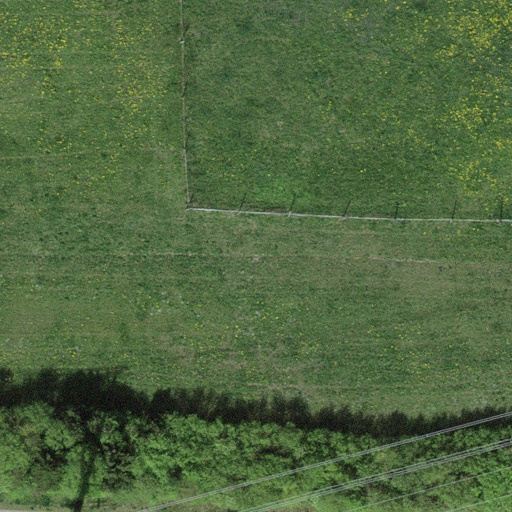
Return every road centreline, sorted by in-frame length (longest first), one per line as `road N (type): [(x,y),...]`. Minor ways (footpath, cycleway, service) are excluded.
road 1 (motorway): [(0,403),(511,421)]
road 2 (motorway): [(511,323),(0,309)]
